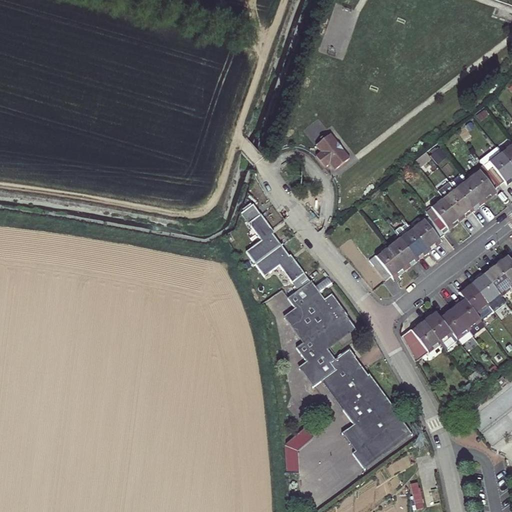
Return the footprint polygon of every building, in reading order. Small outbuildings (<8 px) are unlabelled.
[(335,173),(349,162),(329,137),(315,149),(320,156),(315,160),(324,171),(330,167),(335,173)] [(495,148),(500,155),(511,169),(511,145),(506,139),(495,148)] [(510,186),(511,184),(511,169),(500,155),(495,148),(478,162),(482,168),(500,190),(508,183),(510,186)] [(437,165),(447,157),(440,149),(430,157),(437,165)] [(414,164),(419,171),(431,162),(426,155),(414,164)] [(500,190),(482,168),(466,182),(485,207),(497,198),(494,194),(500,190)] [(473,216),(485,207),(466,182),(454,191),(454,192),(473,216)] [(437,194),(443,201),(461,225),(473,216),(454,192),(454,191),(449,185),(437,194)] [(461,225),(443,201),(425,214),(428,218),(444,238),(461,225)] [(292,260),(281,246),(270,232),(272,231),(253,206),(241,215),(262,242),(247,254),(266,277),(280,267),(299,291),(288,300),(296,310),(285,318),(305,343),(297,349),(308,363),(301,369),(315,388),(323,382),(356,424),(345,432),(360,451),(355,455),(366,469),(413,433),(369,376),(366,379),(353,362),(356,359),(350,352),(335,363),(327,353),(358,329),(332,295),(325,301),(321,296),(315,289),(293,260),(292,260)] [(444,238),(428,218),(411,232),(431,257),(442,248),(440,245),(446,240),(444,238)] [(408,228),(396,237),(400,242),(411,232),(408,228)] [(431,257),(411,232),(400,242),(419,266),(431,257)] [(400,242),(388,251),(407,275),(419,266),(400,242)] [(407,275),(388,251),(363,272),(378,290),(386,284),(390,289),(407,275)] [(494,266),(511,289),(511,264),(511,263),(506,257),(494,266)] [(500,299),(511,290),(511,289),(494,266),(482,275),(500,299)] [(500,299),(482,275),(470,284),(493,314),(505,305),(500,299)] [(315,289),(321,296),(333,286),(328,279),(315,289)] [(480,323),(493,314),(470,284),(458,294),(462,300),(480,323)] [(462,300),(450,309),(472,338),(484,328),(480,323),(462,300)] [(450,309),(438,319),(456,342),(460,347),(472,338),(450,309)] [(456,342),(438,319),(434,313),(422,323),(440,346),(445,352),(456,342)] [(440,346),(422,323),(410,332),(400,339),(415,364),(440,346)] [(312,441),(303,430),(283,446),(286,475),(297,473),(296,454),(312,441)]
